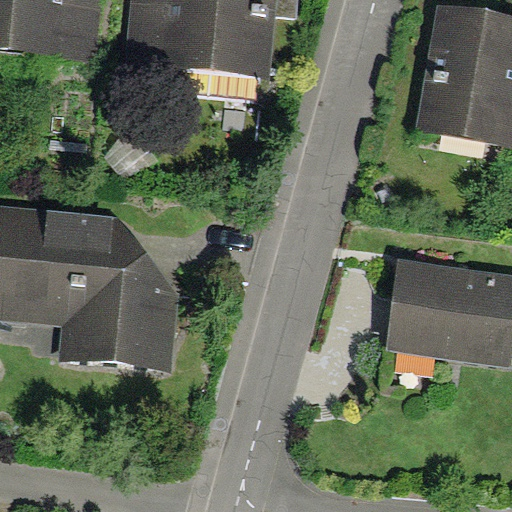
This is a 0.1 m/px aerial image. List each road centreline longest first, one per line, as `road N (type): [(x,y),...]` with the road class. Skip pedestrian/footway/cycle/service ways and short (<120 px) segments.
road 1 (residential): [(373,0),(235,511)]
road 2 (residential): [(0,463),(226,511)]
